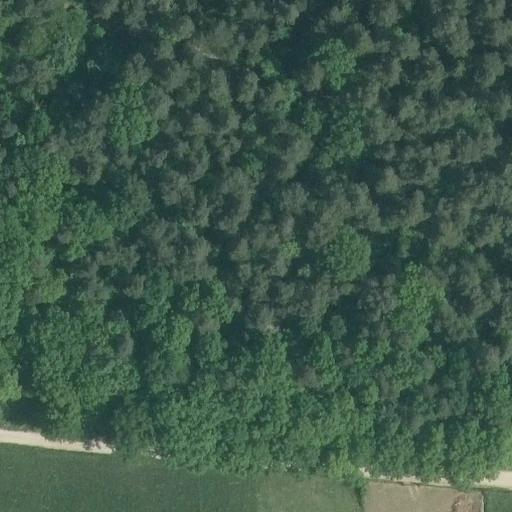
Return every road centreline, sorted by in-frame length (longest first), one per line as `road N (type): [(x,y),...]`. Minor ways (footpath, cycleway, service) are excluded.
road 1 (track): [(0,427),(511,475)]
road 2 (track): [(511,164),(129,36),(45,0)]
